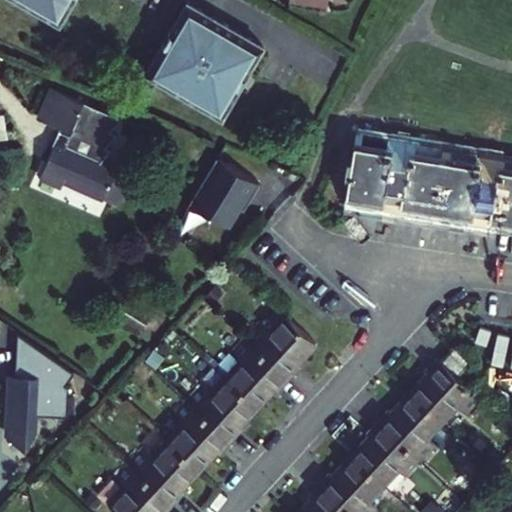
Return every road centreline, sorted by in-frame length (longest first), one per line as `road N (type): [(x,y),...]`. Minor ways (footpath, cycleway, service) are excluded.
road 1 (residential): [(227,511),(451,269)]
road 2 (residential): [(451,269),(328,250),(285,217)]
